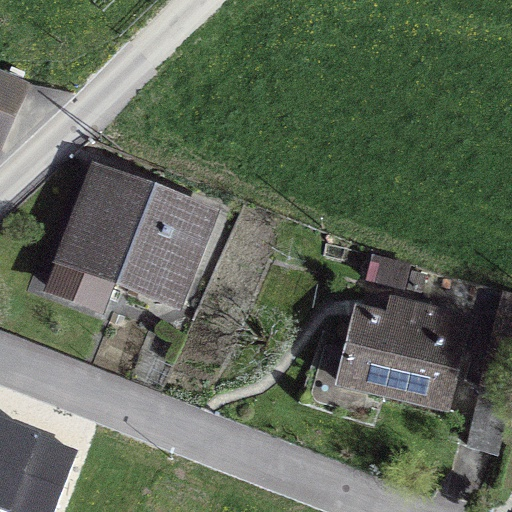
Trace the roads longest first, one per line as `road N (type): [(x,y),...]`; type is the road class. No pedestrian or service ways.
road 1 (residential): [(0,374),(384,511)]
road 2 (residential): [(221,0),(0,216)]
